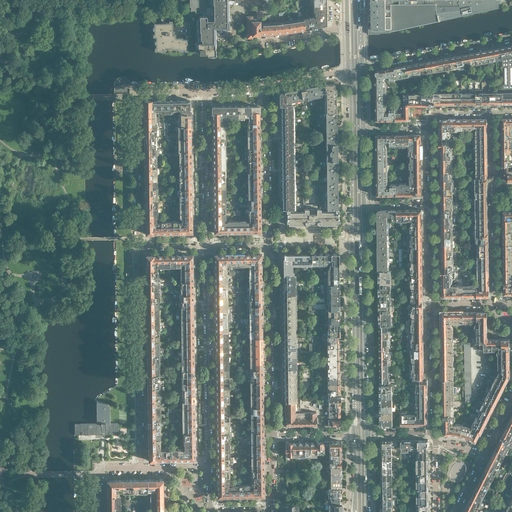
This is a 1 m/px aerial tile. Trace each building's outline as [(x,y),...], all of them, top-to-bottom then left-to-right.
[(214,42),(214,32),(218,32),(218,33),(219,35),(230,34),(233,32),(232,23),(230,21),(228,21),(228,15),(227,3),(238,2),(239,1),(239,0),(260,0),(263,0),(264,0),(265,2),(267,2),(267,0),(189,0),(189,7),(191,7),(191,10),(190,10),(190,11),(195,11),(195,14),(202,13),(202,15),(199,15),(199,18),(197,18),(197,22),(196,22),(196,26),(195,26),(195,42),(194,42),(194,51),(199,51),(199,53),(207,53),(207,55),(215,55),(215,48),(214,48),(214,47),(214,42)] [(459,13),(458,0),(452,0),(453,4),(417,4),(411,4),(405,4),(399,4),(393,4),(391,4),(391,31),(463,16),(462,12),(459,13)] [(501,8),(501,0),(458,0),(459,13),(462,12),(463,16),(501,8)] [(391,4),(389,4),(384,4),(384,5),(384,11),(384,17),(371,17),(370,17),(370,29),(368,29),(368,34),(379,34),(379,33),(390,32),(391,31),(391,4)] [(260,34),(260,24),(260,19),(252,19),(252,16),(246,16),(247,38),(252,38),(252,35),(260,35),(260,34)] [(326,24),(326,17),(318,18),(316,16),(315,18),(313,17),(309,18),(311,28),(325,25),(326,26),(327,25),(326,25),(326,24)] [(305,29),(303,20),(300,20),(296,21),(292,21),(289,22),(290,31),(294,31),(298,30),(301,30),(305,29)] [(175,38),(175,36),(175,34),(172,34),(172,32),(172,22),(165,23),(154,23),(154,37),(156,37),(156,51),(165,51),(165,48),(168,48),(174,47),(174,49),(180,49),(180,50),(188,50),(188,39),(182,39),(182,38),(175,38)] [(290,31),(289,22),(285,22),(282,23),(274,24),(275,33),(279,33),(283,32),(288,32),(290,31)] [(275,33),(274,24),(267,24),(260,24),(260,34),(267,34),(275,33)] [(511,103),(511,45),(500,48),(502,58),(502,61),(502,73),(502,76),(503,94),(503,104),(511,103)] [(502,58),(500,48),(493,49),(495,59),(502,58)] [(495,59),(493,49),(487,50),(489,61),(495,59)] [(489,61),(487,50),(481,51),(483,62),(489,61)] [(483,62),(481,51),(475,53),(476,63),(483,62)] [(476,63),(475,53),(468,54),(470,64),(476,63)] [(470,64),(468,54),(462,55),(464,65),(470,64)] [(464,65),(462,55),(456,56),(458,66),(458,67),(464,65)] [(458,66),(456,56),(450,57),(451,67),(458,66)] [(451,67),(450,57),(443,59),(445,68),(451,67)] [(445,68),(443,59),(437,60),(439,70),(445,68)] [(439,70),(437,60),(431,61),(433,71),(439,70)] [(433,71),(431,61),(425,62),(427,72),(433,71)] [(427,72),(425,62),(419,63),(420,73),(427,72)] [(420,73),(419,63),(412,64),(414,74),(420,73)] [(414,74),(412,64),(406,66),(408,75),(414,74)] [(408,75),(406,66),(400,67),(402,76),(408,75)] [(394,78),(394,68),(386,69),(386,78),(388,78),(388,81),(394,81),(394,78)] [(386,78),(386,69),(376,71),(375,72),(375,74),(376,75),(376,80),(384,80),(384,78),(386,78)] [(385,86),(385,81),(385,80),(384,80),(376,80),(376,81),(375,83),(376,84),(376,90),(387,90),(386,86),(385,86)] [(336,97),(336,89),(333,89),(333,87),(334,87),(334,84),(324,84),(324,86),(321,86),(321,85),(320,85),(319,85),(318,85),(317,86),(316,86),(310,87),(308,87),(307,87),(306,88),(305,88),(307,98),(326,94),(326,97),(336,97)] [(302,99),(300,89),(299,89),(298,89),(297,89),(296,90),(289,91),(287,91),(286,91),(285,92),(284,92),(286,102),(287,102),(302,99)] [(385,98),(385,94),(387,94),(387,90),(376,90),(376,100),(387,100),(387,97),(385,98)] [(191,111),(190,110),(190,107),(180,107),(180,101),(179,101),(179,100),(177,100),(176,101),(173,101),(173,111),(175,111),(177,110),(177,109),(180,109),(180,114),(190,114),(190,113),(191,113),(191,111)] [(386,109),(385,105),(387,105),(387,100),(376,100),(376,107),(376,108),(376,110),(384,110),(386,109)] [(153,110),(153,101),(151,101),(144,101),(144,110),(153,110)] [(259,116),(258,106),(250,106),(250,117),(259,116)] [(394,120),(394,109),(389,109),(389,112),(386,112),(386,120),(394,120)] [(386,120),(386,112),(384,112),(384,110),(376,110),(376,116),(375,117),(375,120),(386,120)] [(336,123),(336,119),(336,112),(326,112),(326,118),(326,129),(336,128),(336,127),(337,126),(337,125),(336,124),(336,123)] [(511,128),(511,118),(502,119),(502,123),(506,123),(507,124),(507,127),(509,127),(509,129),(511,129),(511,128)] [(448,130),(448,119),(441,119),(440,119),(440,120),(439,121),(439,120),(439,121),(438,121),(439,121),(439,130),(448,130)] [(511,132),(511,129),(509,129),(509,127),(507,127),(507,124),(506,123),(502,123),(502,135),(511,134),(511,132)] [(336,144),(336,135),(336,128),(326,129),(326,145),(336,144)] [(387,142),(386,135),(376,135),(376,138),(376,139),(377,145),(385,145),(385,142),(387,142)] [(396,145),(395,135),(386,135),(387,142),(389,142),(389,146),(396,146),(396,145)] [(421,144),(421,138),(424,138),(424,135),(420,135),(409,135),(409,144),(421,144)] [(337,160),(336,151),(336,144),(326,145),(326,150),(318,150),(318,148),(316,148),(317,161),(327,161),(337,160)] [(386,150),(386,146),(385,145),(377,145),(377,146),(376,147),(377,149),(377,155),(387,155),(387,150),(386,150)] [(386,165),(386,160),(387,160),(387,155),(377,155),(377,161),(376,163),(377,164),(377,165),(386,165)] [(337,176),(337,167),(337,160),(327,161),(327,177),(337,176)] [(386,170),(386,165),(377,165),(377,166),(376,167),(377,169),(377,175),(387,175),(387,170),(386,170)] [(511,169),(508,170),(508,166),(503,166),(503,167),(503,171),(504,171),(504,179),(504,180),(505,180),(508,180),(508,181),(511,180),(511,169)] [(386,184),(386,180),(387,180),(387,175),(377,175),(377,181),(377,183),(377,184),(377,185),(386,185),(386,184)] [(337,188),(337,183),(337,181),(337,180),(337,179),(337,177),(337,176),(327,177),(327,193),(337,192),(337,191),(338,190),(337,189),(337,188)] [(396,195),(396,184),(390,184),(390,188),(387,188),(387,195),(396,195)] [(387,195),(387,188),(385,188),(385,185),(386,185),(377,185),(377,191),(376,192),(376,195),(387,195)] [(421,191),(421,185),(410,185),(410,195),(421,195),(421,194),(425,194),(425,191),(421,191)] [(337,209),(337,199),(337,192),(327,193),(327,209),(335,209),(337,209)] [(339,224),(339,209),(337,209),(335,209),(335,212),(320,212),(320,209),(317,209),(304,209),(304,212),(290,212),(289,209),(286,209),(286,224),(308,224),(308,225),(308,226),(309,226),(309,225),(310,225),(310,224),(315,224),(315,225),(316,226),(317,226),(317,225),(317,224),(338,224),(339,224)] [(421,210),(410,210),(410,220),(411,220),(412,222),(422,222),(421,215),(423,214),(423,213),(423,212),(423,211),(421,211),(421,210)] [(511,219),(511,210),(503,211),(503,220),(511,219)] [(260,232),(260,222),(252,222),(252,232),(260,232)] [(387,222),(378,222),(378,227),(378,229),(378,234),(387,234),(387,228),(387,222)] [(387,234),(378,234),(378,239),(378,241),(378,246),(387,246),(387,240),(387,234)] [(387,246),(378,246),(378,251),(378,253),(378,258),(388,258),(388,252),(389,252),(388,252),(387,246)] [(338,264),(338,254),(337,254),(337,253),(323,254),(323,264),(326,264),(327,263),(329,263),(329,264),(338,264)] [(260,260),(260,255),(260,254),(250,254),(250,263),(253,263),(253,260),(260,260)] [(310,265),(310,264),(310,254),(308,254),(284,254),(283,254),(283,275),(293,275),(293,265),(310,265)] [(323,264),(323,254),(310,254),(310,264),(323,264)] [(156,263),(156,256),(153,256),(153,255),(146,255),(146,264),(156,263)] [(192,263),(192,256),(192,255),(185,255),(184,255),(182,255),(181,255),(182,263),(192,263)] [(225,264),(225,255),(214,255),(214,260),(221,260),(221,264),(225,264)] [(378,264),(378,265),(378,271),(388,270),(388,264),(388,258),(378,258),(378,264)] [(226,268),(226,265),(226,264),(225,264),(221,264),(221,260),(214,260),(215,265),(214,266),(214,268),(215,268),(215,269),(226,268)] [(261,265),(260,260),(253,260),(253,263),(250,263),(250,265),(250,268),(261,268),(261,267),(261,265)] [(338,278),(338,264),(329,264),(328,264),(328,268),(328,278),(338,278)] [(449,297),(449,286),(441,286),(441,295),(443,297),(449,297)] [(338,303),(338,294),(338,291),(328,291),(328,304),(338,303)] [(339,316),(339,307),(338,303),(328,304),(329,317),(339,316)] [(487,317),(487,312),(487,311),(477,311),(477,319),(487,319),(487,317)] [(449,323),(449,312),(442,312),(441,313),(441,323),(449,323)] [(339,329),(339,320),(339,316),(329,317),(329,329),(339,329)] [(483,342),(488,338),(487,338),(487,334),(476,334),(476,338),(475,338),(476,342),(477,342),(483,342)] [(492,349),(492,339),(488,339),(488,338),(483,342),(484,350),(484,358),(489,358),(492,350),(492,349)] [(509,375),(509,373),(509,368),(499,368),(499,371),(500,371),(498,375),(507,379),(509,376),(509,375)] [(504,386),(507,379),(498,375),(497,374),(494,381),(504,386)] [(417,384),(416,384),(416,386),(416,389),(417,389),(417,394),(427,394),(427,386),(427,385),(427,379),(417,379),(417,384)] [(453,391),(453,382),(452,382),(452,379),(442,379),(442,394),(452,394),(452,391),(453,391)] [(501,393),(504,386),(494,381),(490,388),(492,388),(501,393)] [(497,400),(501,393),(492,388),(490,391),(489,390),(487,394),(497,400)] [(473,399),(475,397),(475,395),(472,393),(465,394),(465,397),(465,404),(471,403),(473,399)] [(417,399),(416,399),(416,401),(416,404),(417,404),(417,409),(427,409),(427,394),(417,394),(417,399)] [(494,406),(497,400),(487,394),(484,401),(485,402),(494,406)] [(110,423),(109,407),(109,406),(109,405),(109,404),(108,404),(107,403),(98,401),(96,401),(97,423),(80,423),(80,427),(82,427),(82,433),(80,433),(80,435),(102,434),(102,436),(105,436),(105,434),(118,434),(118,423),(110,423)] [(316,425),(316,412),(308,412),(295,412),(295,404),(300,404),(300,401),(295,401),(285,401),(285,416),(285,426),(316,425)] [(490,413),(494,406),(485,402),(483,405),(482,404),(480,408),(490,413)] [(487,420),(490,413),(480,408),(478,412),(479,413),(478,415),(487,420)] [(418,415),(416,415),(416,425),(426,425),(428,423),(427,409),(417,409),(417,412),(418,412),(418,414),(418,415)] [(454,421),(454,416),(454,412),(452,412),(452,409),(442,409),(442,424),(452,424),(453,424),(453,421),(454,421)] [(408,411),(400,411),(400,415),(400,418),(400,425),(416,425),(416,415),(415,415),(411,415),(411,414),(408,414),(408,411)] [(484,427),(487,420),(478,415),(477,418),(475,417),(473,421),(484,427)] [(480,433),(484,427),(473,421),(472,425),(472,426),(473,426),(472,428),(472,429),(480,433)] [(460,435),(462,425),(455,424),(453,424),(452,424),(442,424),(443,435),(443,436),(444,437),(445,437),(446,437),(447,437),(447,436),(448,435),(448,434),(449,434),(451,434),(454,434),(456,434),(457,435),(460,435)] [(475,443),(480,433),(472,429),(472,428),(470,428),(469,427),(462,425),(460,435),(461,435),(463,436),(466,437),(467,437),(469,438),(470,439),(472,439),(471,440),(471,441),(471,442),(471,443),(472,443),(472,444),(473,444),(474,444),(475,443)] [(511,432),(505,429),(501,436),(511,440),(511,437),(511,432)] [(509,443),(511,440),(501,436),(498,442),(508,447),(510,443),(509,443)] [(418,448),(418,440),(400,440),(401,447),(401,450),(408,450),(416,450),(417,448),(418,448)] [(428,458),(428,440),(418,440),(418,448),(419,448),(420,458),(428,458)] [(506,451),(508,447),(498,442),(495,449),(504,453),(505,451),(506,451)] [(503,456),(504,453),(495,449),(491,456),(502,461),(504,457),(503,456)] [(159,460),(159,453),(159,452),(148,452),(148,453),(148,455),(149,460),(156,460),(159,460)] [(195,459),(194,452),(184,452),(184,459),(185,459),(185,460),(187,460),(187,459),(195,459)] [(500,465),(502,461),(491,456),(488,462),(497,467),(499,464),(500,465)] [(428,473),(428,462),(428,458),(420,458),(417,458),(417,473),(428,473)] [(496,470),(497,467),(488,462),(485,469),(495,474),(497,470),(496,470)] [(493,478),(495,474),(485,469),(481,476),(491,480),(492,477),(493,478)] [(428,488),(428,476),(428,473),(417,473),(418,488),(428,488)] [(489,483),(491,480),(481,476),(478,482),(488,488),(490,484),(489,483)] [(162,487),(162,480),(161,480),(161,479),(159,479),(159,480),(155,480),(155,490),(162,490),(163,489),(163,487),(162,487)] [(117,488),(117,480),(116,480),(114,480),(108,480),(108,481),(107,481),(107,483),(107,484),(107,488),(117,488)] [(263,496),(263,485),(264,485),(264,483),(263,483),(263,482),(252,482),(252,485),(253,485),(253,496),(263,496)] [(486,492),(488,488),(478,482),(474,489),(484,494),(485,491),(486,492)] [(228,496),(228,486),(228,483),(217,483),(217,484),(217,486),(218,497),(228,496)] [(511,511),(511,489),(500,484),(494,496),(497,497),(507,502),(504,508),(511,511)] [(429,503),(428,491),(428,488),(418,488),(418,503),(429,503)] [(482,497),(484,494),(474,489),(471,496),(481,501),(483,497),(482,497)] [(342,500),(342,498),(341,497),(341,495),(327,496),(327,503),(329,503),(341,503),(341,500),(342,500)] [(479,505),(481,501),(471,496),(468,502),(477,507),(478,504),(479,505)] [(476,510),(477,507),(468,502),(464,509),(469,511),(475,511),(477,510),(476,510)] [(341,511),(341,506),(342,506),(342,504),(341,504),(341,503),(329,503),(329,511),(341,511)] [(428,511),(429,503),(418,503),(418,506),(417,506),(416,511),(428,511)]
